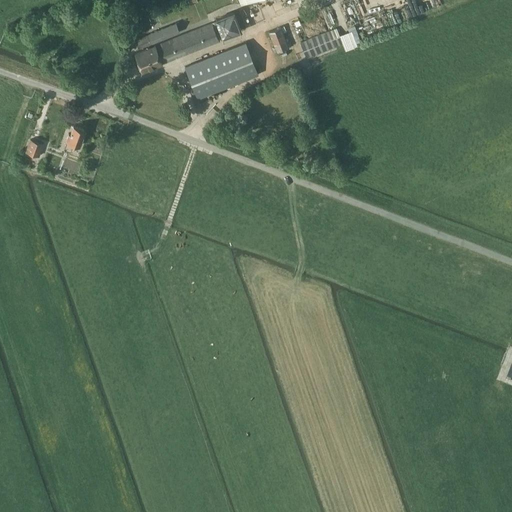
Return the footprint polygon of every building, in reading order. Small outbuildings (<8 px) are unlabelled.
[(141,73),(219,41),(212,22),(134,53),(141,73)] [(166,27),(135,39),(138,49),(170,36),(180,32),(176,23),(166,27)] [(296,43),(298,42),(289,23),(287,24),(296,43)] [(277,52),(289,47),(281,27),(268,32),(277,52)] [(306,58),(343,44),(337,28),(300,43),(306,58)] [(197,99),(259,75),(246,42),(185,67),(197,99)] [(66,141),(67,141),(64,149),(70,151),(73,143),(80,146),(86,130),(73,126),(70,134),(68,133),(66,141)] [(39,157),(44,144),(30,139),(25,152),(39,157)]
